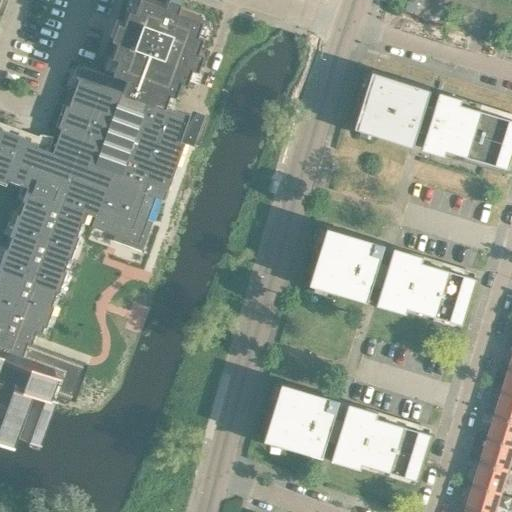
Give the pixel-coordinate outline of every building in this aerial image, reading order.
[(0,0),(0,176),(22,184),(36,146),(37,143),(22,137),(23,136),(1,128),(0,129),(0,0)] [(0,347),(22,355),(27,342),(31,344),(31,342),(36,331),(41,333),(44,325),(46,326),(54,305),(52,304),(56,291),(58,291),(66,270),(64,269),(69,256),(71,257),(79,235),(77,235),(85,211),(95,215),(91,226),(138,242),(155,195),(145,192),(148,182),(167,190),(194,116),(167,106),(172,91),(174,92),(201,17),(155,0),(137,0),(112,70),(127,75),(123,86),(116,84),(118,79),(83,66),(52,152),(36,146),(22,184),(27,186),(22,200),(24,201),(19,214),(17,213),(10,235),(11,236),(7,249),(5,248),(0,261),(0,347)] [(411,144),(416,129),(425,131),(422,141),(506,167),(511,149),(511,118),(436,95),(433,105),(424,103),(429,87),(371,69),(353,126),(411,144)] [(308,282),(366,300),(383,243),(325,225),(308,282)] [(377,297),(461,323),(475,277),(391,251),(377,297)] [(0,435),(13,440),(17,430),(30,434),(31,431),(41,434),(50,410),(56,394),(74,401),(88,363),(31,342),(31,344),(27,342),(22,355),(0,347),(0,435)] [(511,368),(508,367),(501,390),(511,393),(511,368)] [(262,437),(320,455),(338,398),(280,380),(262,437)] [(511,393),(501,390),(493,414),(511,419),(511,393)] [(331,453),(416,479),(430,433),(346,407),(331,453)] [(511,419),(493,414),(486,437),(511,445),(511,419)] [(511,445),(486,437),(479,460),(506,469),(511,451),(511,445)] [(479,460),(472,484),(499,492),(506,469),(479,460)] [(472,484),(464,507),(479,511),(493,511),(499,492),(472,484)]
